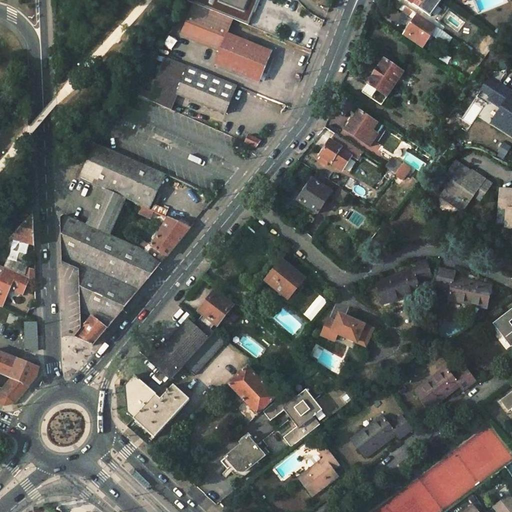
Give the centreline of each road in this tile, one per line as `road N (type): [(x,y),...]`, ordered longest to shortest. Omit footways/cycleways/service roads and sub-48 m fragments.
road 1 (residential): [(511,282),(442,253),(343,277),(240,198)]
road 2 (primary): [(56,391),(41,105)]
road 3 (secondary): [(240,198),(83,394)]
road 4 (residential): [(511,369),(325,511)]
road 5 (secondary): [(354,0),(309,107),(240,198)]
road 6 (primary): [(193,511),(102,423)]
